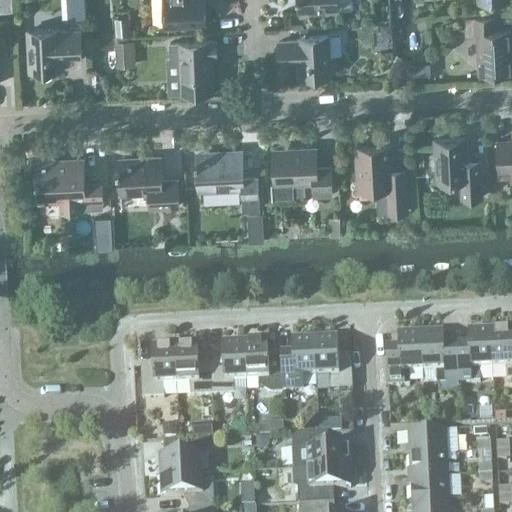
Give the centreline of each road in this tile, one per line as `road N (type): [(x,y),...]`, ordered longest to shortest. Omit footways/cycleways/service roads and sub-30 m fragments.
road 1 (residential): [(0,131),(13,124),(511,100)]
road 2 (residential): [(107,411),(116,340),(138,321),(368,310)]
road 3 (residential): [(376,511),(368,310)]
road 4 (residential): [(368,310),(511,303)]
